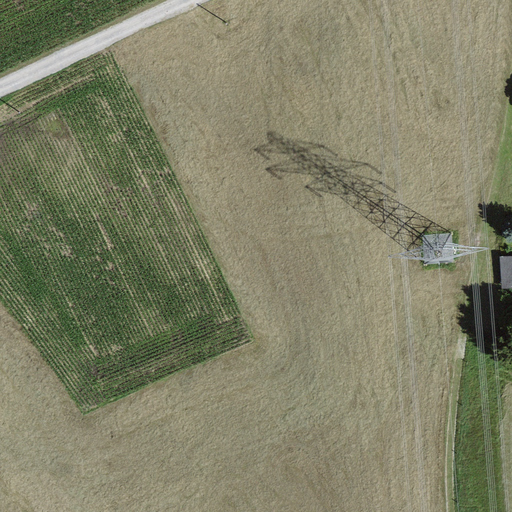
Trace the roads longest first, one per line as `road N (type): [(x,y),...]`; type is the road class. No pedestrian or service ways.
road 1 (track): [(511,112),(462,362),(453,511)]
road 2 (track): [(0,94),(200,0)]
